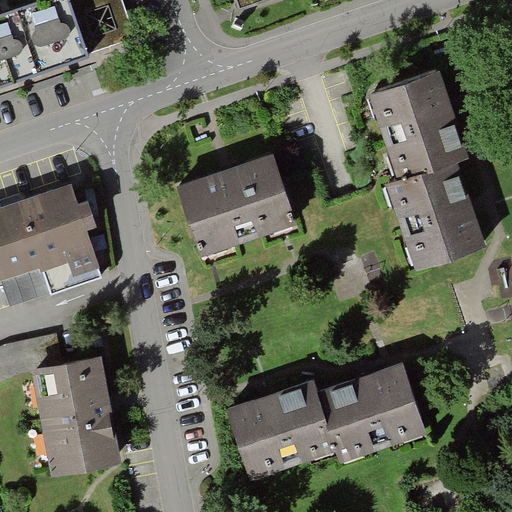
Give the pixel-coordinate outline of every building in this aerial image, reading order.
[(121,0),(8,0),(0,3),(0,75),(132,30),(121,0)] [(238,0),(242,10),(270,0),(238,0)] [(385,170),(416,261),(486,237),(454,144),(470,139),(442,56),(373,79),(402,165),(385,170)] [(179,188),(202,251),(296,216),(273,153),(179,188)] [(0,274),(9,302),(104,270),(71,173),(0,196),(0,274)] [(0,377),(24,366),(11,338),(0,343),(0,377)] [(122,453),(102,345),(33,357),(53,466),(122,453)] [(316,366),(226,399),(252,471),(335,441),(340,455),(432,422),(405,348),(321,379),(316,366)]
